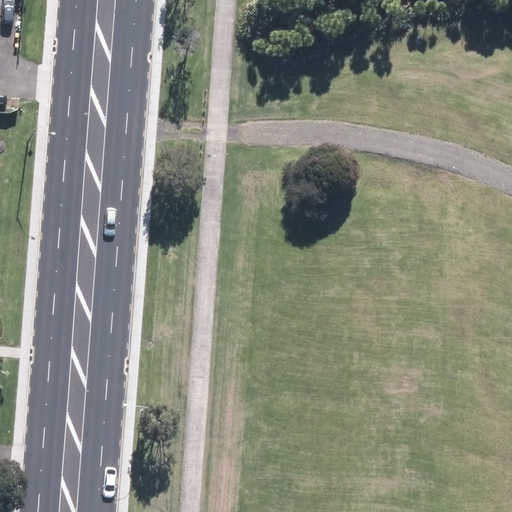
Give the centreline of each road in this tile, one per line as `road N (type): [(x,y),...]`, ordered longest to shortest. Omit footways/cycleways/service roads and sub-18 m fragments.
road 1 (secondary): [(64,511),(104,0)]
road 2 (track): [(94,132),(315,131),(447,154),(511,179)]
